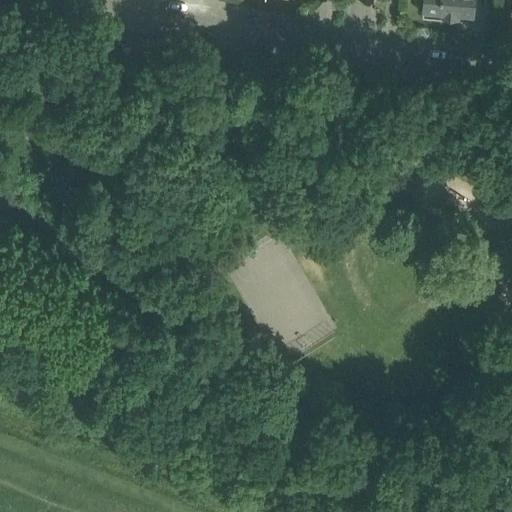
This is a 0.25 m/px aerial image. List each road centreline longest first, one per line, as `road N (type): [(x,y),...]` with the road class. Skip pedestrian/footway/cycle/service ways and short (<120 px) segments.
road 1 (residential): [(354,49),(89,0)]
road 2 (residential): [(511,80),(354,49)]
